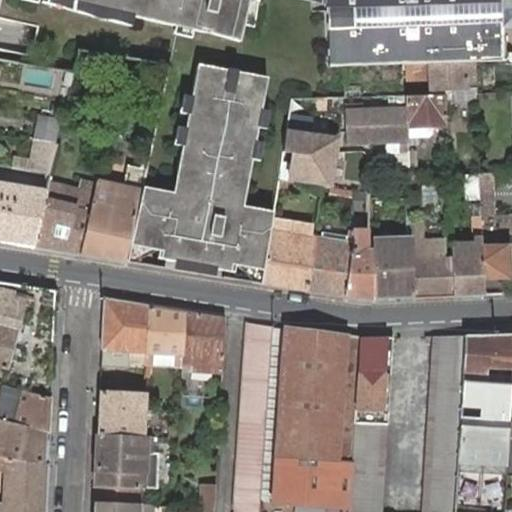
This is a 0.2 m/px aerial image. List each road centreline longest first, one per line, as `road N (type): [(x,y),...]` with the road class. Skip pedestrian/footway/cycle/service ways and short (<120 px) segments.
road 1 (residential): [(82,273),(371,320),(511,312)]
road 2 (residential): [(71,511),(82,273)]
